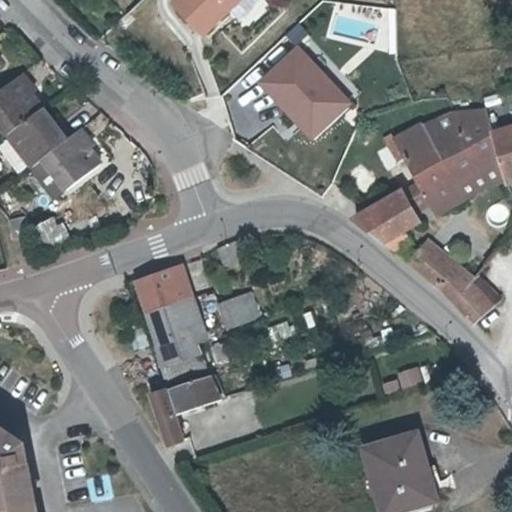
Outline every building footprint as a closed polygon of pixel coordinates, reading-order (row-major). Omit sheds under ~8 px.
[(181,0),(175,6),(205,37),(241,0),(181,0)] [(341,18),(334,37),(359,46),(366,27),(341,18)] [(311,140),(352,99),(295,41),(253,82),(311,140)] [(0,122),(9,135),(42,109),(32,96),(38,92),(24,73),(0,91),(0,122)] [(511,100),(481,112),(484,118),(489,135),(511,124),(511,100)] [(11,138),(31,164),(33,167),(45,158),(72,136),(60,120),(54,125),(42,109),(9,135),(11,138)] [(440,207),(463,194),(454,180),(483,166),(475,150),(491,141),(491,139),(489,135),(484,118),(481,112),(450,115),(458,127),(460,131),(456,133),(438,146),(441,152),(444,160),(440,163),(431,169),(420,176),(433,196),(440,207)] [(398,138),(407,153),(420,176),(431,169),(440,163),(444,160),(441,152),(438,146),(456,133),(460,131),(458,127),(450,115),(422,127),(419,123),(397,137),(391,140),(392,141),(398,138)] [(502,174),(505,180),(511,176),(511,124),(489,135),(491,139),(491,141),(496,154),(502,174)] [(83,128),(72,136),(45,158),(69,191),(104,165),(91,150),(97,146),(83,128)] [(0,149),(18,174),(31,164),(11,138),(0,146),(0,149)] [(401,157),(407,153),(398,138),(392,141),(401,157)] [(454,180),(463,194),(502,174),(496,154),(491,141),(475,150),(483,166),(454,180)] [(405,187),(415,206),(433,196),(420,176),(405,187)] [(342,208),(351,213),(378,200),(369,185),(335,203),(342,208)] [(387,195),(404,226),(410,223),(417,219),(402,188),(387,195)] [(404,226),(387,195),(378,200),(351,213),(360,219),(372,228),(374,230),(383,237),(404,226)] [(27,216),(13,220),(16,239),(32,236),(30,228),(27,216)] [(404,226),(383,237),(393,245),(410,236),(404,226)] [(468,282),(472,278),(428,240),(411,260),(441,285),(456,271),(468,282)] [(232,241),(216,247),(223,265),(238,259),(232,241)] [(149,312),(181,302),(177,289),(190,285),(184,264),(173,268),(169,270),(167,270),(162,273),(155,275),(138,281),(149,312)] [(465,286),(452,294),(469,310),(475,316),(500,291),(493,283),(490,280),(480,269),(472,278),(468,282),(467,284),(465,286)] [(467,284),(468,282),(456,271),(441,285),(452,294),(465,286),(467,284)] [(190,285),(177,289),(181,302),(195,299),(190,285)] [(195,299),(181,302),(189,327),(203,322),(195,299)] [(227,319),(231,330),(264,320),(257,300),(225,311),(227,319)] [(181,302),(149,312),(160,346),(165,386),(201,374),(196,358),(199,356),(189,327),(181,302)] [(396,372),(401,388),(423,381),(418,364),(396,372)] [(164,393),(171,416),(176,414),(228,399),(221,375),(164,393)] [(158,419),(164,436),(175,432),(171,416),(164,393),(150,397),(158,419)] [(175,432),(164,436),(168,446),(184,442),(176,414),(171,416),(175,432)] [(0,511),(42,511),(33,460),(25,461),(24,454),(27,452),(28,449),(28,446),(26,444),(23,442),(20,442),(17,443),(9,438),(13,431),(0,423),(0,511)] [(371,450),(389,511),(391,511),(434,501),(426,474),(430,472),(419,437),(371,450)]
